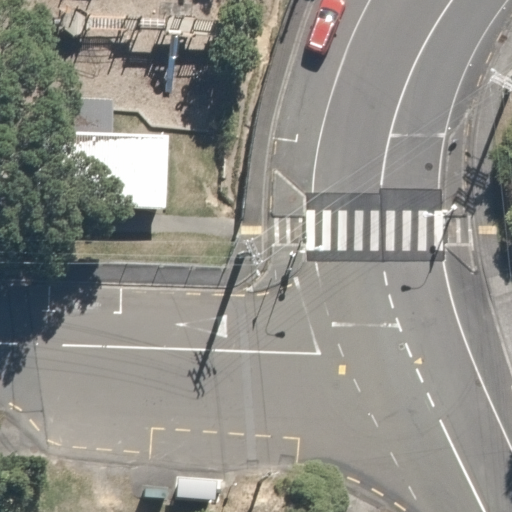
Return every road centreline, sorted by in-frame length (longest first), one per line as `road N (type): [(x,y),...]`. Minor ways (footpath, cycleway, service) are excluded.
road 1 (residential): [(0,353),(405,361)]
road 2 (residential): [(405,361),(382,279),(385,232),(398,107),(442,0)]
road 3 (residential): [(481,511),(405,361)]
